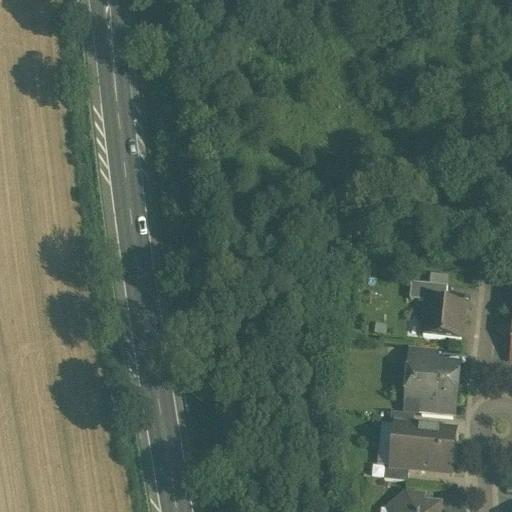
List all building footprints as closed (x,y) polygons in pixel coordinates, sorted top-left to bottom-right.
[(447,290),(411,286),(409,302),(426,304),(445,306),(447,290)] [(445,306),(426,304),(423,339),(460,343),(464,308),(445,306)] [(435,354),(412,352),(411,364),(434,366),(435,354)] [(434,366),(411,364),(407,404),(423,405),(447,408),(454,409),(455,408),(459,368),(434,366)] [(447,408),(423,405),(421,418),(445,421),(447,408)] [(454,409),(447,408),(445,421),(453,421),(454,409)] [(414,418),(391,415),(389,428),(393,429),(393,427),(413,429),(414,418)] [(413,429),(393,427),(393,429),(389,470),(388,471),(408,473),(452,478),(457,434),(413,429)] [(408,473),(388,471),(389,470),(385,469),(383,482),(407,485),(408,473)] [(423,500),(406,498),(388,511),(439,511),(440,509),(422,507),(423,500)]
